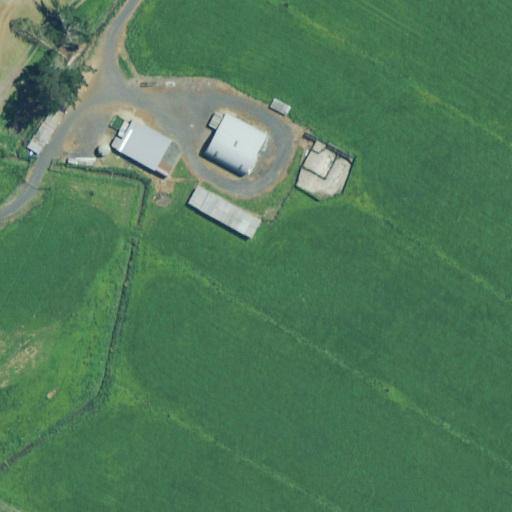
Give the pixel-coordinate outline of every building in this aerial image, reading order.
[(289,107),(273,99),(269,107),(285,116),(289,107)] [(265,134),(225,114),(218,110),(214,117),(221,120),(203,156),(244,176),(265,134)] [(110,147),(123,154),(119,160),(142,173),(146,167),(166,178),(182,149),(126,118),(110,147)] [(303,161),(309,151),(300,146),(294,155),(303,161)] [(335,160),(323,152),(318,160),(311,156),(304,167),(324,179),(335,160)] [(259,221),(197,187),(187,204),(250,239),(259,221)]
